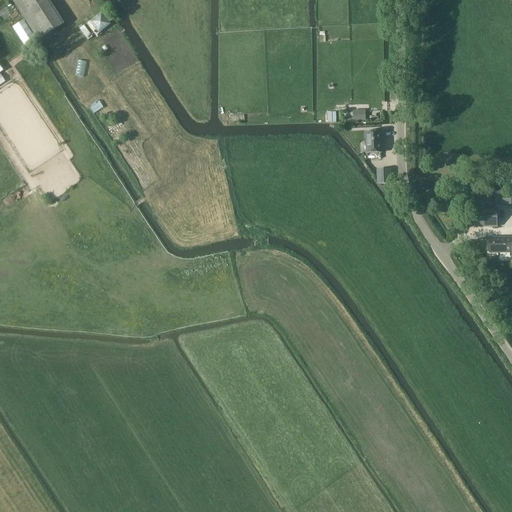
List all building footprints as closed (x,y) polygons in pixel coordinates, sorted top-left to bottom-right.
[(11,0),(37,40),(47,34),(62,24),(47,0),(11,0)] [(97,29),(109,20),(102,11),(89,20),(97,29)] [(91,105),(95,112),(103,107),(100,100),(91,105)] [(353,111),(353,121),(366,120),(365,110),(353,111)] [(381,132),(366,132),(367,153),(382,153),(381,132)] [(390,169),(378,170),(378,184),(390,183),(390,169)] [(495,192),(496,205),(511,205),(511,191),(495,192)] [(471,228),(497,228),(496,210),(471,210),(471,228)] [(511,238),(489,239),(489,253),(511,253),(511,238)]
